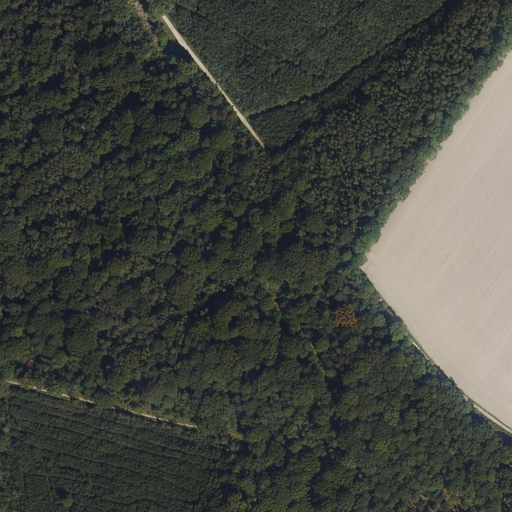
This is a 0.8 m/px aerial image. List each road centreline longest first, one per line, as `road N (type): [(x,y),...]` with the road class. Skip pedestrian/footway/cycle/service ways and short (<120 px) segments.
road 1 (track): [(183,51),(180,66),(361,482)]
road 2 (track): [(237,112),(417,352),(511,433)]
road 3 (track): [(0,391),(361,482)]
